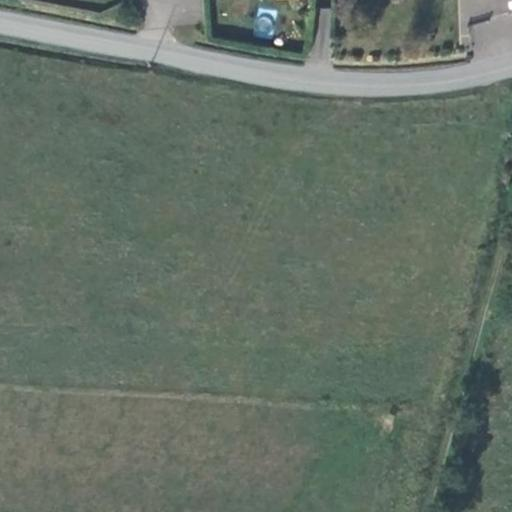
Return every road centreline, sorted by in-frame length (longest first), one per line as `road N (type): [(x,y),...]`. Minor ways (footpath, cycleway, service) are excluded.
road 1 (tertiary): [(511,71),(441,90),(327,84),(0,21)]
road 2 (track): [(422,511),(511,224)]
